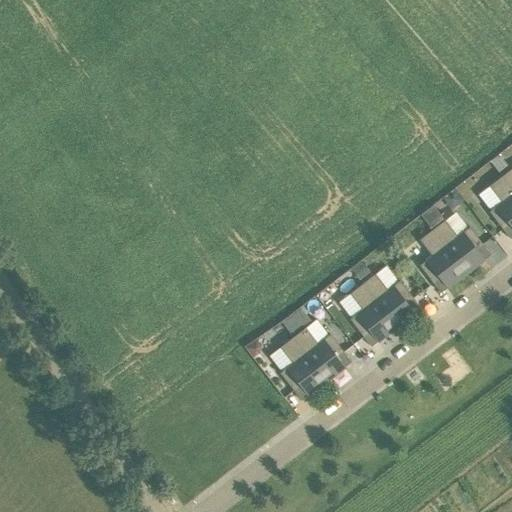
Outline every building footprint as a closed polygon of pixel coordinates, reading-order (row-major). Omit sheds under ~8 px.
[(499,172),(508,166),(499,155),(491,161),(499,172)] [(511,168),(502,176),(511,189),(511,168)] [(511,189),(502,176),(489,186),(501,202),(489,212),(503,230),(509,225),(511,228),(511,189)] [(445,220),(432,230),(466,274),(485,259),(477,250),(483,245),(470,227),(457,236),(445,220)] [(466,274),(432,230),(419,240),(432,256),(419,265),(433,283),(440,279),(447,288),(466,274)] [(362,284),(373,276),(361,260),(351,268),(362,284)] [(375,274),(362,284),(396,328),(415,313),(408,303),(414,298),(400,280),(387,290),(375,274)] [(396,328),(362,284),(350,293),(362,309),(350,319),(364,337),(370,332),(377,342),(396,328)] [(291,335),(311,321),(301,308),(282,322),(291,335)] [(305,328),(293,337),(327,381),(345,367),(338,357),(344,352),(330,334),(318,344),(305,328)] [(327,381),(293,337),(280,347),(292,363),(280,373),(294,391),(300,386),(308,396),(327,381)] [(261,346),(257,339),(245,347),(253,358),(260,353),(261,346)]
